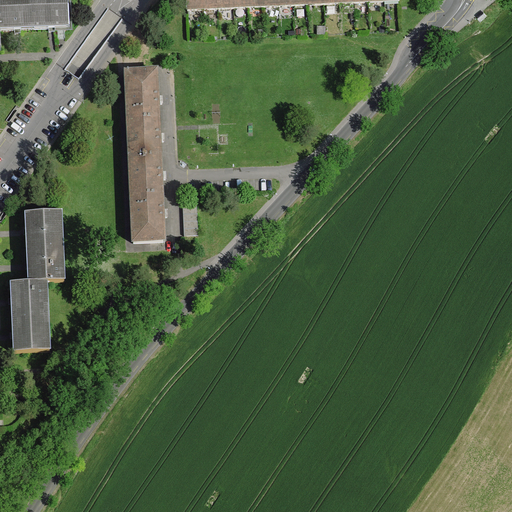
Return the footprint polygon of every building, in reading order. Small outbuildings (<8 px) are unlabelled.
[(71,32),(69,0),(0,0),(0,52),(2,52),(1,35),(71,32)] [(399,0),(186,0),(187,10),(399,2),(399,0)] [(166,249),(158,74),(127,75),(135,251),(166,249)] [(64,283),(60,214),(26,216),(29,285),(10,286),(14,354),(50,352),(46,284),(64,283)] [(183,216),(184,223),(198,223),(197,215),(183,216)] [(184,223),(184,231),(198,230),(198,223),(184,223)]
